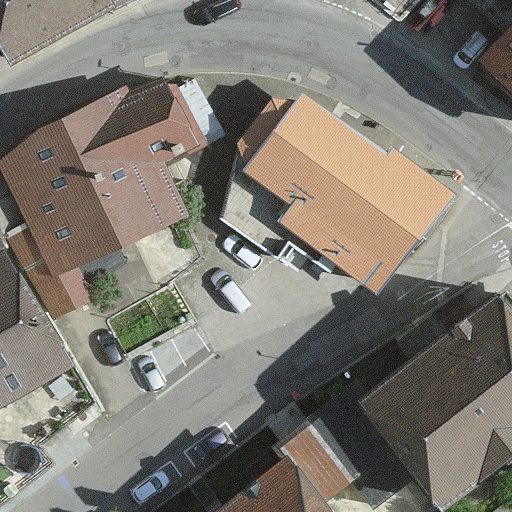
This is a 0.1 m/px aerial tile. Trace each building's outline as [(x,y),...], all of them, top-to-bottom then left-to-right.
[(0,0),(0,48),(7,60),(114,6),(110,0),(0,0)] [(511,25),(485,54),(511,80),(511,25)] [(126,88),(120,75),(53,108),(0,156),(0,168),(26,225),(52,272),(77,258),(192,204),(166,151),(200,134),(167,68),(126,88)] [(237,132),(243,158),(290,191),(278,208),(378,281),(454,180),(392,134),(385,141),(344,111),(301,81),(271,86),(237,132)] [(52,272),(26,225),(13,235),(55,309),(93,288),(77,258),(52,272)] [(55,309),(13,235),(0,242),(0,386),(75,344),(55,309)] [(412,469),(442,507),(511,453),(511,294),(506,287),(359,401),(412,469)] [(278,442),(288,457),(324,505),(351,484),(367,505),(412,469),(359,401),(348,387),(278,442)] [(216,511),(329,511),(324,505),(288,457),(216,511)]
